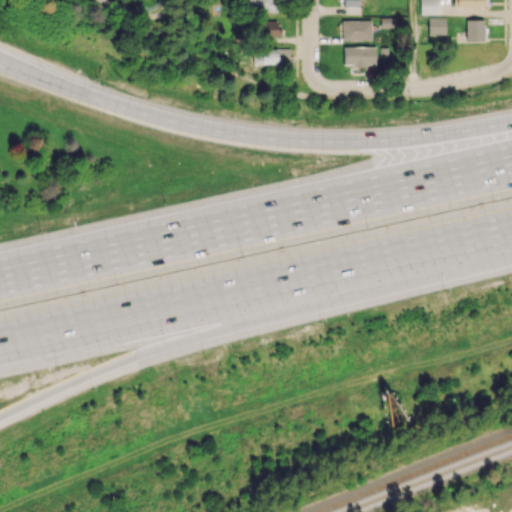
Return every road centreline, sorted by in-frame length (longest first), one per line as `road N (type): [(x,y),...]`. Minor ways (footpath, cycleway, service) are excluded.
road 1 (motorway): [(0,416),(142,354),(511,241)]
road 2 (motorway): [(511,161),(0,275)]
road 3 (motorway): [(511,123),(388,140),(294,140),(176,121),(42,78)]
road 4 (motorway): [(126,318),(511,231)]
road 5 (residential): [(511,61),(495,73),(408,88),(328,88),(312,74)]
road 6 (motorway): [(0,350),(126,318)]
road 7 (motorway): [(0,342),(126,318)]
